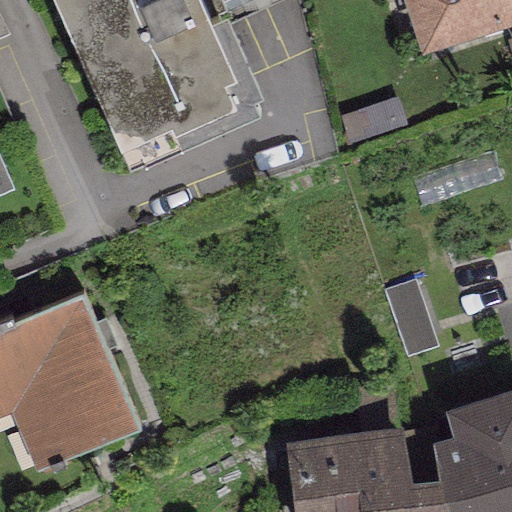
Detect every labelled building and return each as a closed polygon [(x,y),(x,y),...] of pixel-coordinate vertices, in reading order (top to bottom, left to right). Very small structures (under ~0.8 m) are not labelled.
[(47,0),(119,174),(122,173),(129,189),(143,183),(144,185),(258,139),(251,122),(259,119),(225,38),(209,44),(195,8),(209,2),(208,0),(47,0)] [(511,0),(399,0),(422,67),(511,37),(511,0)] [(0,125),(0,159),(12,154),(0,125)] [(439,338),(415,274),(382,286),(406,350),(439,338)] [(81,277),(0,312),(0,407),(11,403),(36,460),(142,414),(81,277)] [(511,511),(511,371),(446,390),(452,416),(432,423),(438,452),(447,511),(511,511)] [(403,407),(284,425),(296,511),(447,511),(438,452),(411,457),(403,407)]
